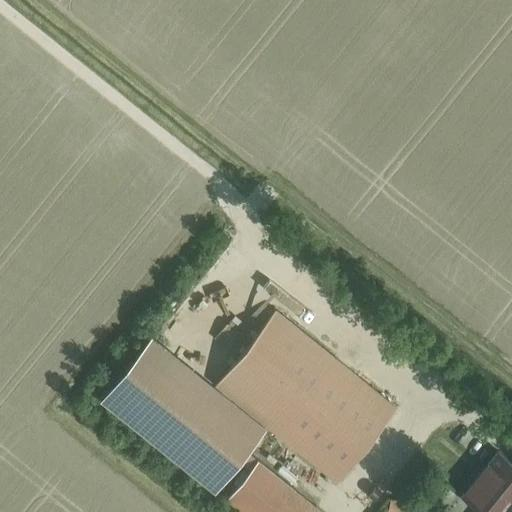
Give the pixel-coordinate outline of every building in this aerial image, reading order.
[(240,235),(230,245),(238,254),(232,260),(243,272),(260,256),(240,235)] [(336,480),(395,407),(274,310),(215,383),(223,389),(267,425),(336,480)] [(151,339),(105,396),(217,486),(267,425),(223,389),(219,394),(151,339)] [(511,495),(511,460),(498,450),(462,496),(481,511),(511,511),(511,502),(509,500),(511,495)] [(244,511),(321,511),(249,454),(241,463),(250,471),(228,499),(244,511)] [(395,496),(394,509),(416,510),(416,496),(395,496)]
